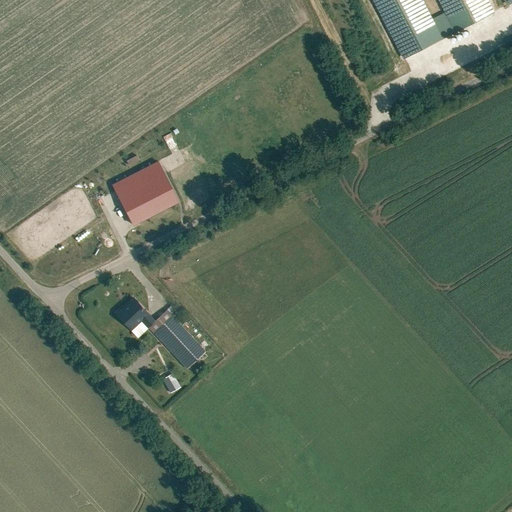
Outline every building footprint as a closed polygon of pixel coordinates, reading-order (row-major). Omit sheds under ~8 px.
[(372,0),(402,58),(496,10),(490,0),(437,0),(444,13),(432,19),(422,0),(372,0)] [(119,196),(134,225),(180,201),(166,172),(119,196)] [(131,312),(139,320),(147,312),(123,288),(105,307),(121,323),(131,312)] [(146,329),(178,362),(197,344),(194,341),(201,335),(186,320),(182,324),(167,309),(146,329)] [(172,372),(161,378),(169,393),(180,387),(172,372)]
